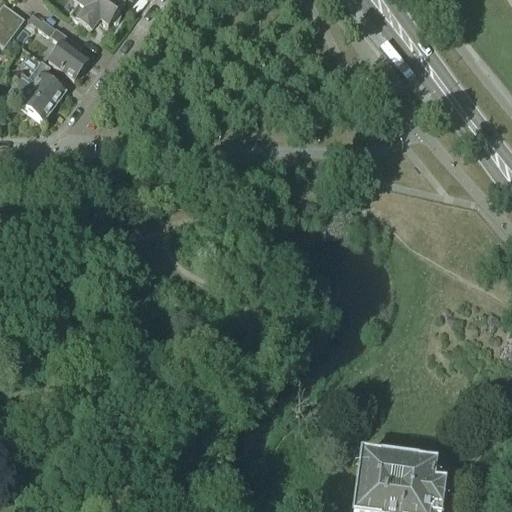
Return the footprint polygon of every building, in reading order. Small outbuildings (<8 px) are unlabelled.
[(69,23),(86,35),(87,36),(89,36),(91,35),(92,34),(93,32),(93,31),(93,29),(92,27),(94,24),(107,34),(112,28),(115,28),(118,27),(120,25),(120,22),(119,18),(123,13),(105,0),(77,0),(71,9),(76,12),(69,23)] [(135,0),(107,0),(124,12),(126,10),(131,10),(136,3),(135,0)] [(0,13),(0,49),(3,52),(23,26),(2,10),(0,13)] [(74,87),(78,81),(89,66),(71,52),(74,48),(56,35),(42,25),(37,33),(51,43),(61,50),(48,68),(74,87)] [(5,101),(43,129),(65,98),(43,83),(49,74),(40,68),(28,84),(21,79),(5,101)] [(441,511),(445,482),(434,481),(436,472),(360,462),(353,511),(441,511)]
